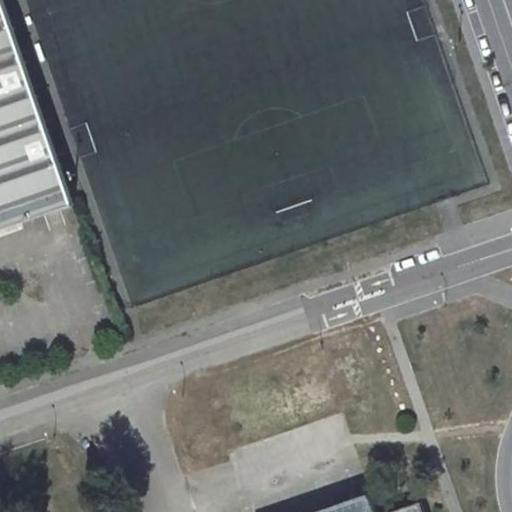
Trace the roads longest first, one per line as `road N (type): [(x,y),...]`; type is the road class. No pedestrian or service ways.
road 1 (unclassified): [(0,424),(357,299)]
road 2 (unclassified): [(511,250),(357,299)]
